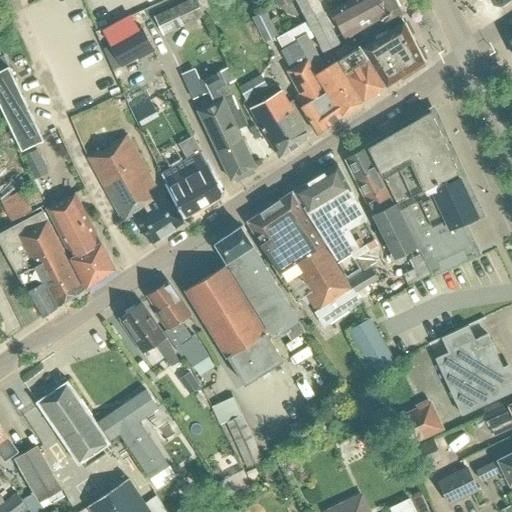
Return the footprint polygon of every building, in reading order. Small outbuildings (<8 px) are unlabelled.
[(205,15),(197,0),(185,0),(154,15),(163,35),(205,15)] [(271,0),(276,8),(291,0),(271,0)] [(340,43),(318,0),(297,0),(308,20),(315,35),(323,51),(340,43)] [(403,16),(395,0),(348,0),(330,10),(344,38),(360,30),(365,39),(403,16)] [(265,41),(278,35),(266,11),(253,17),(265,41)] [(343,114),(361,102),(336,61),(326,68),(310,38),(315,35),(308,20),(291,29),(315,74),(317,73),(343,114)] [(387,85),(425,61),(404,21),(363,47),(387,85)] [(109,44),(121,67),(138,58),(139,59),(155,50),(142,26),(109,44)] [(315,74),(291,29),(276,38),(282,49),(280,50),(291,69),(288,70),(300,92),(296,95),(302,106),(301,106),(316,132),(343,114),(317,73),(315,74)] [(364,100),(386,86),(360,45),(339,59),(364,100)] [(0,73),(10,68),(4,55),(0,56),(0,73)] [(208,92),(213,103),(198,110),(231,179),(256,166),(238,128),(248,123),(229,83),(235,80),(228,66),(200,80),(206,92),(208,92)] [(10,68),(0,73),(0,102),(24,154),(45,142),(10,68)] [(268,87),(261,74),(239,86),(246,99),(268,87)] [(279,157),(310,137),(281,90),(282,90),(281,89),(280,90),(280,91),(275,94),(271,89),(264,94),(268,99),(253,109),(252,109),(251,110),(279,157)] [(142,116),(155,109),(152,104),(147,95),(136,101),(130,105),(135,113),(137,119),(142,116)] [(460,172),(431,110),(368,145),(397,203),(460,172)] [(152,243),(184,221),(165,192),(152,199),(147,190),(155,186),(127,134),(87,156),(123,220),(133,215),(152,243)] [(395,202),(367,147),(346,159),(372,213),(373,213),(395,202)] [(23,155),(34,178),(48,171),(37,148),(23,155)] [(160,170),(166,182),(184,217),(226,194),(208,159),(203,148),(160,170)] [(338,164),(302,185),(294,190),(338,260),(350,252),(359,247),(349,228),(353,226),(358,232),(368,226),(366,219),(367,219),(338,164)] [(462,222),(476,216),(478,215),(477,214),(479,213),(462,178),(460,179),(460,177),(433,190),(433,191),(400,206),(417,242),(430,272),(475,251),(462,222)] [(34,184),(1,200),(11,221),(44,205),(34,184)] [(308,215),(293,191),(248,221),(280,271),(292,263),(296,268),(292,271),(320,313),(355,290),(324,243),(325,242),(308,215)] [(114,268),(89,219),(75,192),(47,207),(87,286),(114,268)] [(395,202),(373,213),(392,251),(391,253),(390,255),(391,260),(394,263),(399,264),(404,262),(406,258),(405,255),(406,252),(417,247),(407,227),(395,202)] [(41,314),(64,302),(84,288),(43,210),(19,222),(0,232),(0,240),(10,259),(41,314)] [(305,329),(241,225),(215,242),(228,262),(205,276),(187,287),(244,383),(284,359),(271,338),(285,329),(291,339),(305,329)] [(350,252),(338,260),(349,278),(361,271),(350,252)] [(409,258),(414,267),(402,273),(408,283),(422,276),(430,272),(420,252),(409,258)] [(352,278),(357,289),(380,277),(374,266),(352,278)] [(191,315),(168,281),(148,295),(159,311),(158,311),(162,317),(159,318),(167,329),(164,331),(181,357),(184,356),(192,369),(209,358),(194,336),(191,338),(181,322),(191,315)] [(171,366),(177,362),(165,336),(148,311),(147,312),(140,303),(136,306),(134,304),(125,311),(126,313),(122,316),(124,319),(121,321),(142,352),(156,343),(171,366)] [(371,318),(351,329),(375,372),(388,364),(395,360),(371,318)] [(462,414),(511,390),(511,369),(506,373),(487,333),(436,357),(462,414)] [(310,395),(332,380),(304,338),(282,352),(310,395)] [(68,380),(36,401),(79,464),(110,442),(109,440),(96,422),(68,380)] [(96,422),(109,440),(120,433),(150,478),(168,465),(135,417),(155,403),(146,389),(96,422)] [(263,460),(232,396),(212,406),(221,424),(225,422),(247,467),(263,460)] [(441,428),(428,399),(415,405),(417,407),(405,413),(404,410),(392,415),(394,420),(405,444),(441,428)] [(511,402),(509,404),(509,402),(483,414),(488,425),(511,415),(511,402)] [(18,451),(0,426),(0,454),(5,461),(18,451)] [(409,447),(418,469),(443,458),(434,437),(409,447)] [(379,450),(388,468),(402,460),(393,443),(379,450)] [(62,490),(37,446),(14,458),(38,502),(62,490)] [(97,467),(113,457),(107,448),(92,458),(97,467)] [(511,451),(476,470),(481,480),(503,469),(511,487),(511,451)] [(438,480),(449,504),(478,490),(467,466),(438,480)] [(129,478),(87,507),(90,511),(167,511),(156,495),(146,502),(129,478)] [(15,492),(0,502),(0,511),(18,511),(26,507),(15,492)] [(372,511),(363,493),(352,498),(325,511),(326,511),(416,511),(409,498),(390,507),(392,511),(372,511)]
